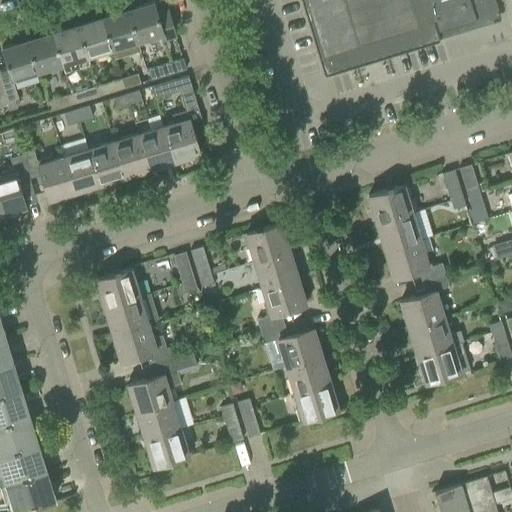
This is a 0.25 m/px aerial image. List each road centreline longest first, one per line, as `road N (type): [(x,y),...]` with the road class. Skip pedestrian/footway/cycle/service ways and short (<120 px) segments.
road 1 (residential): [(511,52),(301,117),(265,0)]
road 2 (residential): [(395,458),(309,170)]
road 3 (residential): [(99,511),(23,256)]
road 4 (residential): [(23,256),(255,186)]
road 5 (residential): [(309,170),(511,109)]
road 6 (residential): [(255,186),(197,0)]
road 7 (residential): [(220,511),(395,458)]
road 8 (residential): [(395,458),(511,423)]
